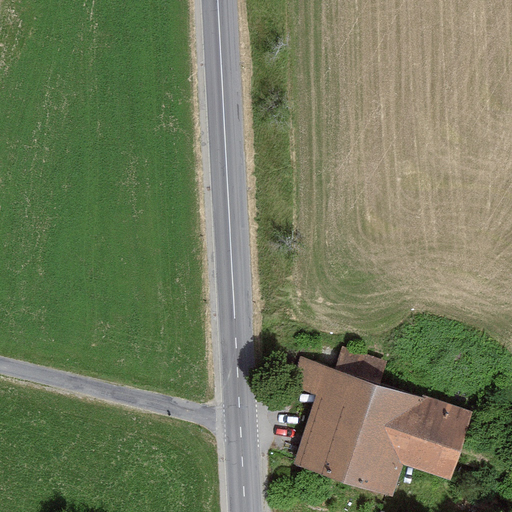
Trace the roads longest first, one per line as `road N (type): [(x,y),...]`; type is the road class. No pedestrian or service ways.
road 1 (secondary): [(217,0),(240,424)]
road 2 (tertiary): [(0,365),(240,424)]
